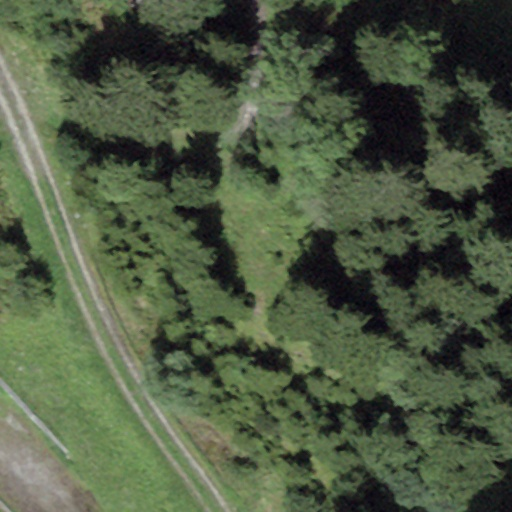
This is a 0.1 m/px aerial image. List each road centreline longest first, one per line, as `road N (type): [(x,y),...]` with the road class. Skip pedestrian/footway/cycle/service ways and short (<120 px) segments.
road 1 (track): [(216,511),(76,280),(0,86)]
road 2 (track): [(12,110),(181,133),(251,0)]
